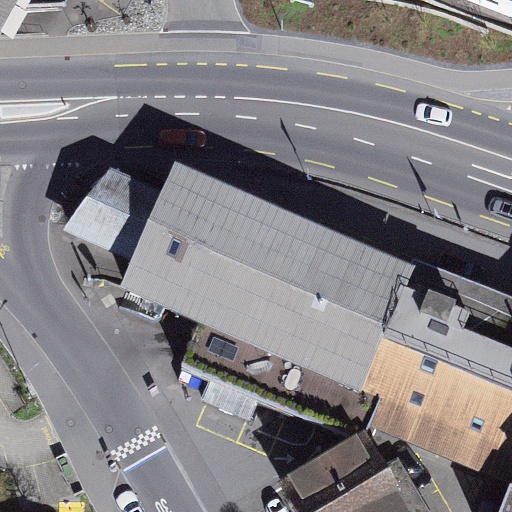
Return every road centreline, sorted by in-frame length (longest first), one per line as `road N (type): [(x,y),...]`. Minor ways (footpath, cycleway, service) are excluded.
road 1 (secondary): [(511,170),(372,122),(211,103)]
road 2 (unclassified): [(27,282),(177,511)]
road 3 (unclassified): [(27,282),(26,214),(41,155),(67,107)]
road 4 (secondary): [(211,103),(67,107)]
